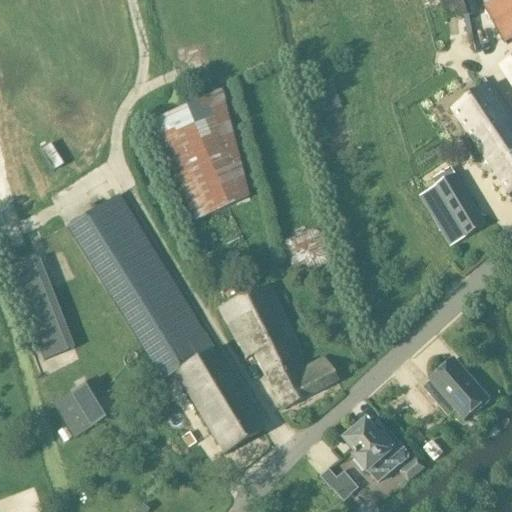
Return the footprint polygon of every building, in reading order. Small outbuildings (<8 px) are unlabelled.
[(511,0),(499,0),(483,9),(504,45),(511,40),(511,0)] [(511,61),(501,68),(511,85),(511,61)] [(323,113),(339,109),(332,79),(316,83),(323,113)] [(452,112),(485,161),(509,196),(511,193),(511,120),(489,87),(452,112)] [(151,123),(193,223),(247,199),(221,91),(151,123)] [(437,186),(417,198),(449,249),(450,248),(486,225),(456,175),(451,168),(433,179),(437,186)] [(174,375),(213,351),(118,196),(65,229),(160,383),(174,375)] [(74,351),(37,260),(7,272),(43,363),(74,351)] [(268,286),(219,311),(244,361),(253,356),(281,412),(336,384),(323,358),(303,368),(302,365),(304,358),(268,286)] [(174,375),(223,455),(262,431),(213,351),(174,375)] [(488,400),(454,360),(429,381),(430,382),(423,389),(448,419),(456,412),(464,421),(488,400)] [(96,378),(51,405),(72,440),(117,413),(96,378)] [(378,437),(366,423),(345,441),(357,456),(355,458),(356,460),(366,471),(366,472),(367,473),(367,472),(379,487),(403,466),(409,461),(408,460),(410,458),(390,434),(385,439),(381,434),(378,437)] [(423,432),(414,438),(420,445),(428,439),(423,432)] [(188,435),(181,440),(188,450),(195,445),(188,435)] [(399,473),(407,484),(424,470),(417,460),(399,473)] [(340,503),(355,489),(335,468),(320,482),(340,503)]
